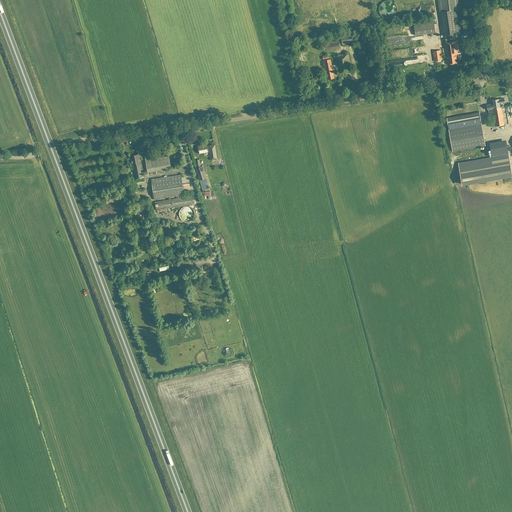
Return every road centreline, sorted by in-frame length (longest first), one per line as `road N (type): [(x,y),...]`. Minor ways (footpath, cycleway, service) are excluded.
road 1 (trunk): [(185,511),(0,15)]
road 2 (unclassified): [(65,143),(511,76)]
